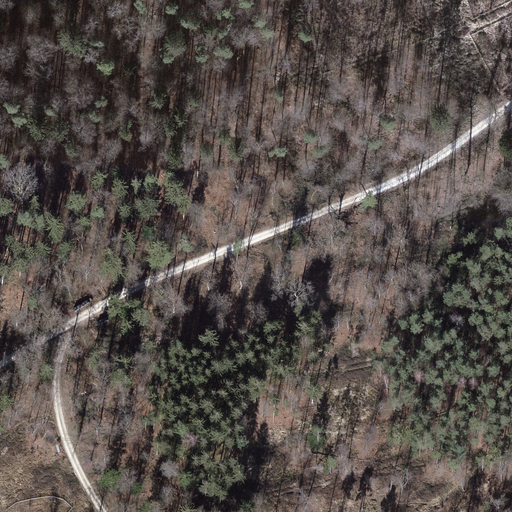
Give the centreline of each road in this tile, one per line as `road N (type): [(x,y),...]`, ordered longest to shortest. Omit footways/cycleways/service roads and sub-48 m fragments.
road 1 (track): [(0,372),(179,275),(403,183),(511,104)]
road 2 (track): [(77,326),(67,418),(106,511)]
